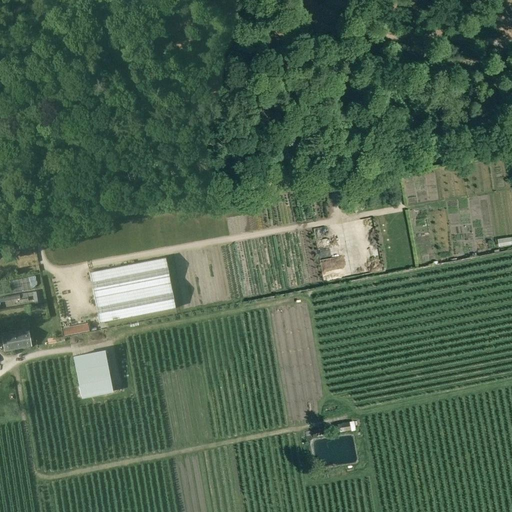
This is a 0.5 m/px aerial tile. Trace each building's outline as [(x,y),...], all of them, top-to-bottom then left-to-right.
[(99,324),(175,309),(165,258),(89,273),(99,324)] [(32,292),(34,304),(45,303),(43,290),(32,292)] [(31,346),(31,344),(28,331),(1,337),(4,352),(31,346)] [(73,357),(80,396),(112,390),(104,351),(73,357)] [(350,422),(338,424),(339,433),(351,430),(350,422)]
